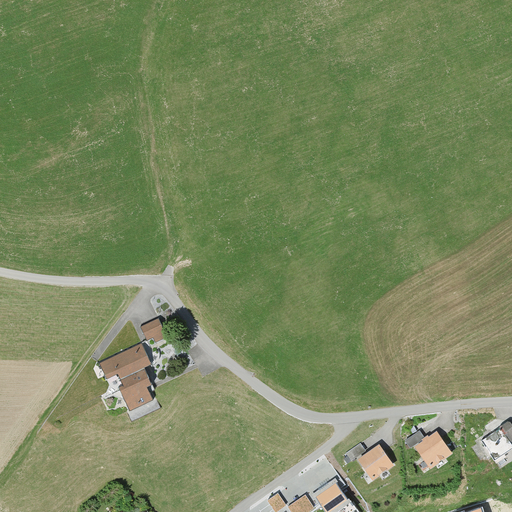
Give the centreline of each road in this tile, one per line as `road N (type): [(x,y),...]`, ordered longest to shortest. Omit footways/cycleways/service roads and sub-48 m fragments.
road 1 (unclassified): [(0,274),(147,284),(173,301),(193,334),(278,413),(306,422),(363,421)]
road 2 (residential): [(234,511),(363,421)]
road 3 (residential): [(363,421),(511,401)]
